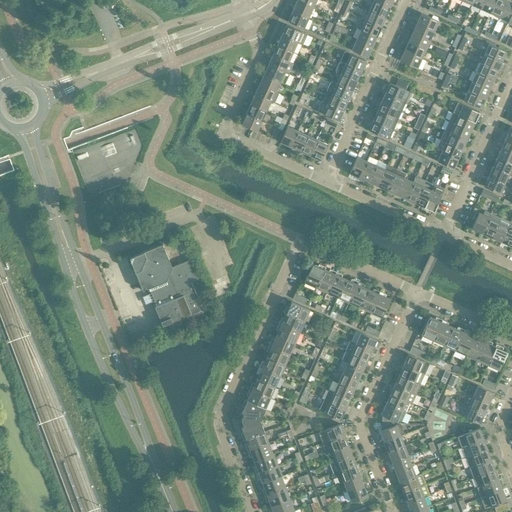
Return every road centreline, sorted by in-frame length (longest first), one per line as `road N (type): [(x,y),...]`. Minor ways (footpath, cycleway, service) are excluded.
road 1 (secondary): [(19,130),(65,266),(150,456)]
road 2 (secondary): [(150,456),(32,126)]
road 3 (residential): [(251,511),(219,423),(301,240)]
road 4 (residential): [(392,511),(362,416),(416,292)]
road 5 (residential): [(326,183),(227,132),(257,51),(246,16)]
road 6 (residential): [(242,17),(37,89)]
road 7 (residential): [(43,102),(242,17)]
road 8 (residential): [(326,183),(408,0)]
road 9 (residential): [(442,234),(511,78)]
road 10 (residential): [(442,234),(326,183)]
road 11 (residential): [(416,292),(301,240)]
